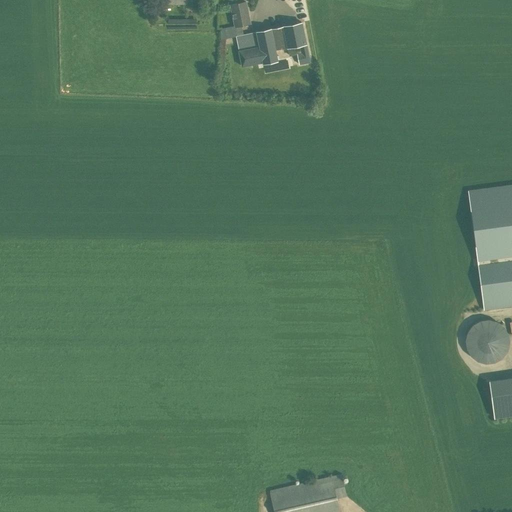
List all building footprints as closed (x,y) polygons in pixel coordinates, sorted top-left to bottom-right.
[(235,26),(250,23),(245,1),(230,4),(235,25),(235,26)] [(275,50),(287,48),(289,56),(297,54),(299,64),(310,62),(302,22),(282,26),(282,27),(271,29),(271,28),(256,31),(256,32),(237,36),(236,36),(239,51),(238,51),(242,66),(262,62),(263,64),(278,61),(275,50)] [(235,26),(235,25),(221,28),(220,39),(236,36),(237,36),(235,26)] [(511,185),(467,192),(482,307),(511,303),(511,185)] [(274,511),(339,511),(336,498),(346,496),(341,474),(270,491),(274,511)]
